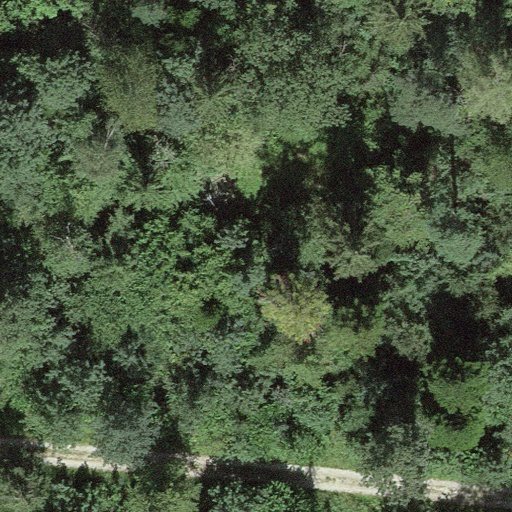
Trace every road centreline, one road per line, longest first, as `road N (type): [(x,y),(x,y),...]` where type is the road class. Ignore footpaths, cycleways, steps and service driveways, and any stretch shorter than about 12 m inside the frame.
road 1 (track): [(511,500),(0,455)]
road 2 (track): [(511,45),(172,191)]
